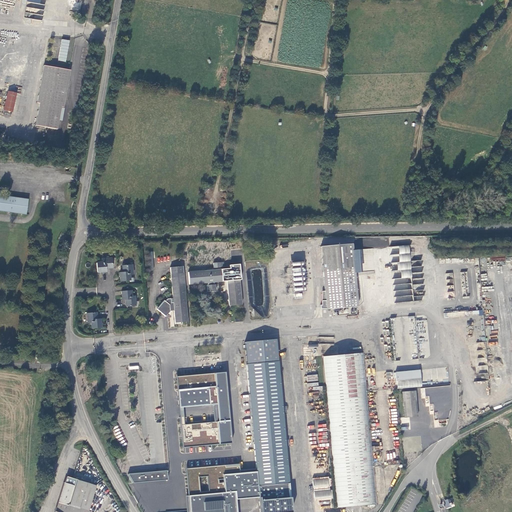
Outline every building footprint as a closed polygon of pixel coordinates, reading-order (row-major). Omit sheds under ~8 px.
[(26,0),(24,18),(43,21),(46,0),(26,0)] [(84,0),(82,12),(88,13),(91,0),(84,0)] [(67,61),(69,40),(61,39),(58,61),(67,61)] [(70,70),(43,65),(40,82),(38,94),(37,102),(39,102),(35,125),(57,129),(61,106),(64,107),(70,70)] [(3,109),(13,111),(17,93),(7,91),(3,109)] [(0,210),(25,214),(27,200),(0,195),(0,210)] [(60,217),(62,207),(53,206),(51,215),(60,217)] [(353,250),(352,244),(321,246),(326,309),(357,307),(355,273),(353,250)] [(408,245),(390,247),(390,255),(408,254),(408,245)] [(145,270),(153,270),(153,251),(145,251),(145,270)] [(408,254),(390,255),(391,263),(409,262),(408,254)] [(112,268),(111,257),(101,258),(102,262),(96,262),(97,272),(106,271),(106,269),(112,268)] [(409,262),(391,263),(392,271),(410,270),(409,262)] [(133,274),(133,264),(122,265),(122,272),(119,272),(119,281),(129,281),(129,282),(134,282),(133,278),(130,278),(130,275),(133,274)] [(188,322),(183,266),(170,267),(172,298),(167,299),(165,301),(164,300),(156,310),(166,317),(170,311),(173,311),(174,324),(181,324),(181,322),(188,322)] [(188,272),(189,285),(208,283),(214,282),(222,282),(221,269),(188,272)] [(410,270),(392,271),(392,279),(411,278),(410,270)] [(242,305),(240,280),(239,280),(239,276),(232,277),(233,280),(227,281),(229,306),(242,305)] [(214,282),(208,283),(208,285),(207,285),(207,292),(216,291),(215,284),(214,284),(214,282)] [(132,296),(132,290),(121,291),(121,300),(125,300),(125,306),(136,306),(135,296),(132,296)] [(50,301),(40,308),(43,312),(53,306),(50,301)] [(97,319),(97,312),(86,313),(87,323),(90,323),(91,329),(101,328),(101,319),(97,319)] [(48,325),(37,332),(40,337),(51,330),(48,325)] [(278,361),(276,339),(244,342),(246,364),(278,361)] [(44,350),(35,356),(37,361),(47,354),(44,350)] [(377,504),(363,353),(323,357),(337,508),(356,506),(377,504)] [(278,361),(246,364),(256,472),(259,498),(259,511),(292,511),(283,413),(287,412),(286,406),(283,406),(279,361),(278,361)] [(419,370),(395,372),(396,380),(420,378),(419,370)] [(178,377),(181,407),(214,404),(215,421),(182,424),(184,447),(232,442),(226,373),(178,377)] [(420,378),(396,380),(397,389),(421,386),(420,378)] [(450,385),(420,387),(421,398),(425,398),(425,406),(429,406),(430,414),(436,414),(437,423),(452,421),(450,385)] [(402,392),(404,418),(417,417),(415,391),(402,392)] [(259,498),(256,472),(241,473),(240,463),(186,468),(189,511),(238,511),(237,500),(259,498)] [(169,480),(168,471),(129,474),(135,482),(169,480)] [(71,479),(66,477),(62,489),(58,503),(68,506),(69,506),(88,511),(96,487),(71,479)] [(330,477),(313,478),(314,501),(332,499),(330,477)] [(55,511),(56,511),(66,511),(68,506),(58,503),(55,511)]
